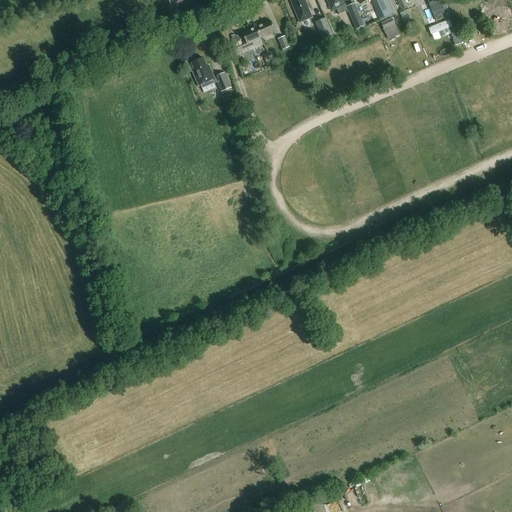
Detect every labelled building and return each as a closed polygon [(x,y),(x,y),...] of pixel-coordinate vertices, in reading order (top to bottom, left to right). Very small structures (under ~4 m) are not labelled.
[(292,5),(299,21),(313,15),(306,0),(294,0),(296,3),(292,5)] [(327,0),(332,11),(336,9),(339,14),(348,10),(356,30),(363,27),(353,4),(347,6),(346,5),(346,4),(344,0),(327,0)] [(375,0),(380,9),(389,5),(387,0),(375,0)] [(397,0),(402,10),(409,7),(405,0),(397,0)] [(440,0),(437,0),(429,4),(436,21),(447,17),(440,0)] [(257,25),(262,35),(275,29),(270,18),(257,25)] [(449,18),(423,29),(430,44),(456,33),(449,18)] [(323,42),(314,45),(316,49),(327,44),(326,41),(330,39),(332,42),(334,41),(325,19),(315,23),(323,42)] [(392,19),(382,23),(385,30),(395,25),(392,19)] [(247,43),(262,35),(257,25),(242,32),(247,43)] [(278,40),(282,50),(290,47),(285,36),(278,40)] [(269,53),(273,60),(277,58),(274,50),(269,53)] [(273,60),(269,53),(263,55),(269,68),(274,65),(272,60),(273,60)] [(214,88),(213,84),(217,83),(221,92),(231,88),(225,73),(217,77),(218,78),(214,80),(208,65),(206,66),(203,59),(192,63),(195,71),(193,72),(199,86),(200,85),(203,92),(214,88)]
